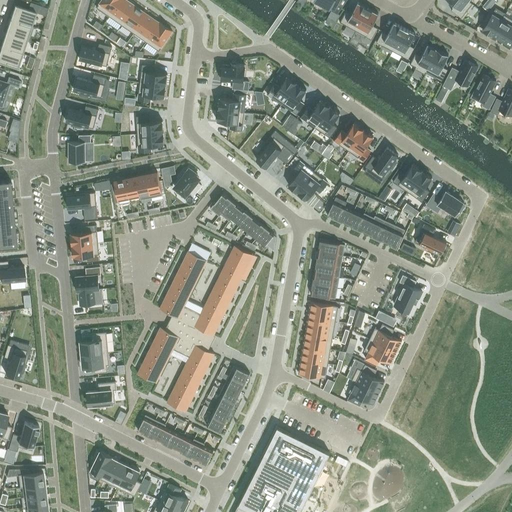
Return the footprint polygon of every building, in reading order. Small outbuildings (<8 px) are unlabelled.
[(101,0),(97,7),(110,16),(121,0),(101,0)] [(127,0),(121,0),(110,16),(122,25),(135,5),(127,0)] [(314,0),(314,1),(321,5),(338,14),(343,6),(334,2),(334,0),(314,0)] [(467,0),(448,0),(455,5),(451,10),(461,18),(473,4),(469,1),(467,0)] [(492,5),(487,1),(483,6),(488,10),(492,5)] [(356,31),(368,8),(358,2),(351,14),(346,11),(340,22),(356,31)] [(31,26),(31,25),(36,12),(15,5),(10,19),(31,26)] [(135,5),(122,25),(134,33),(147,14),(135,5)] [(368,8),(356,31),(371,39),(378,28),(372,25),(379,13),(368,8)] [(502,19),(502,18),(492,13),(482,29),(492,35),(502,19)] [(147,14),(134,33),(146,42),(159,22),(147,14)] [(502,19),(492,35),(501,41),(511,24),(511,23),(511,19),(504,14),(502,18),(502,19)] [(336,21),(329,16),(326,22),(332,26),(336,21)] [(27,40),(26,40),(29,41),(34,26),(31,25),(31,26),(10,19),(5,33),(27,40)] [(97,21),(93,26),(100,30),(104,25),(97,21)] [(159,22),(146,42),(159,51),(173,31),(159,22)] [(392,51),(404,28),(394,22),(388,34),(382,31),(376,42),(392,51)] [(511,24),(501,41),(511,46),(511,44),(511,24)] [(404,28),(392,51),(408,59),(414,48),(409,45),(415,33),(404,28)] [(1,47),(22,54),(26,40),(27,40),(5,33),(1,47)] [(122,38),(118,43),(123,46),(127,42),(122,38)] [(83,46),(79,59),(107,66),(112,46),(99,43),(98,50),(83,46)] [(426,72),(438,49),(439,47),(430,43),(430,45),(428,44),(421,55),(416,52),(410,64),(416,67),(415,69),(425,74),(426,72)] [(22,54),(1,47),(0,48),(0,61),(17,68),(22,54)] [(438,49),(426,72),(442,81),(448,69),(442,66),(449,55),(438,49)] [(401,60),(399,65),(404,68),(407,63),(401,60)] [(468,86),(478,66),(466,60),(460,71),(452,68),(443,85),(449,88),(451,89),(456,79),(468,86)] [(122,62),(119,78),(127,80),(129,63),(122,62)] [(221,68),(220,75),(222,75),(221,79),(234,81),(233,89),(234,89),(247,90),(248,90),(249,81),(243,81),(245,65),(231,63),(231,65),(223,64),(223,68),(221,68)] [(142,64),(140,82),(166,85),(167,73),(154,72),(155,66),(142,64)] [(77,77),(74,90),(81,92),(80,94),(89,96),(89,94),(102,97),(107,77),(94,74),(92,81),(77,77)] [(484,74),(472,97),(484,103),(483,105),(489,108),(495,96),(490,93),(496,79),(484,74)] [(275,83),(267,94),(282,104),(297,83),(287,76),(280,87),(275,83)] [(0,80),(0,105),(2,106),(9,84),(18,87),(21,81),(9,77),(7,83),(0,80)] [(119,81),(118,89),(124,90),(126,82),(119,81)] [(140,82),(138,100),(151,101),(151,95),(165,97),(166,85),(140,82)] [(297,83),(282,104),(297,115),(304,104),(299,100),(307,89),(297,83)] [(497,99),(491,111),(498,114),(500,110),(511,115),(511,89),(509,88),(503,101),(497,99)] [(220,97),(219,109),(245,112),(247,94),(234,93),(233,99),(220,97)] [(308,107),(301,117),(315,127),(330,106),(321,99),(313,110),(308,107)] [(69,108),(66,121),(73,123),(72,125),(81,127),(81,125),(94,128),(99,109),(86,105),(84,112),(69,108)] [(330,106),(315,127),(330,138),(338,127),(333,124),(340,113),(330,106)] [(219,109),(217,121),(230,122),(229,128),(242,130),(245,112),(219,109)] [(289,130),(293,124),(297,118),(291,113),(282,126),(289,130)] [(149,115),(136,116),(137,134),(163,132),(163,120),(149,121),(149,115)] [(13,118),(9,130),(11,131),(18,133),(19,129),(19,125),(20,121),(13,118)] [(297,118),(293,124),(289,130),(295,135),(299,128),(304,122),(297,118)] [(342,130),(334,141),(349,151),(364,129),(354,122),(347,133),(342,130)] [(364,129),(349,151),(364,161),(371,150),(366,147),(374,136),(364,129)] [(163,132),(137,134),(138,152),(151,151),(151,145),(164,144),(163,132)] [(79,141),(69,141),(69,162),(85,162),(85,142),(91,142),(91,135),(79,135),(79,141)] [(261,154),(256,159),(267,167),(277,155),(287,163),(295,153),(274,137),(266,147),(264,145),(259,152),(261,154)] [(322,145),(318,151),(322,154),(327,146),(323,143),(322,145)] [(373,156),(366,167),(382,178),(389,168),(391,169),(397,162),(395,160),(399,155),(387,147),(378,160),(373,156)] [(331,152),(326,148),(323,153),(330,158),(333,153),(331,152)] [(296,155),(287,166),(292,170),(300,160),(301,159),(296,155)] [(297,174),(288,184),(298,192),(314,171),(300,160),(292,170),(297,174)] [(400,171),(393,181),(408,192),(423,170),(413,163),(405,174),(400,171)] [(181,179),(175,186),(185,195),(189,191),(194,195),(202,185),(197,181),(199,178),(195,175),(196,174),(189,169),(186,173),(185,171),(180,178),(181,179)] [(423,170),(408,192),(422,202),(430,191),(425,188),(432,177),(423,170)] [(158,171),(147,174),(152,197),(163,195),(158,171)] [(314,171),(298,192),(307,199),(315,189),(320,193),(328,182),(314,171)] [(147,174),(136,176),(140,195),(139,195),(140,200),(152,197),(147,174)] [(136,176),(125,178),(129,197),(130,197),(139,195),(140,195),(136,176)] [(125,178),(114,180),(119,204),(131,202),(130,197),(129,197),(125,178)] [(10,179),(0,179),(0,246),(18,245),(10,179)] [(434,193),(427,205),(438,212),(442,206),(456,215),(457,213),(459,215),(465,205),(463,203),(464,202),(445,190),(440,198),(434,193)] [(95,192),(67,194),(68,208),(84,207),(85,220),(98,218),(95,192)] [(223,192),(210,208),(220,216),(221,214),(221,213),(232,199),(223,192)] [(331,207),(327,215),(337,219),(344,205),(345,206),(347,201),(336,196),(334,200),(331,207)] [(232,199),(221,213),(221,214),(230,220),(231,219),(231,218),(240,206),(232,199)] [(344,205),(337,219),(347,224),(354,210),(345,206),(344,205)] [(240,206),(231,218),(231,219),(239,225),(249,213),(240,206)] [(354,210),(347,224),(357,229),(364,215),(363,215),(354,210)] [(249,213),(239,225),(248,232),(257,220),(249,213)] [(364,215),(357,229),(367,233),(375,217),(374,217),(364,213),(363,215),(364,215)] [(375,217),(367,233),(377,238),(385,220),(375,215),(374,217),(375,217)] [(257,220),(248,232),(256,239),(266,227),(257,220)] [(385,220),(377,238),(387,243),(395,225),(385,220)] [(424,223),(415,241),(426,247),(425,249),(433,253),(434,251),(441,254),(447,242),(433,235),(436,229),(424,223)] [(84,232),(71,233),(72,245),(98,242),(96,224),(84,226),(84,232)] [(395,225),(387,243),(397,248),(405,229),(395,225)] [(266,227),(256,239),(265,246),(275,234),(266,227)] [(320,240),(318,251),(343,255),(345,244),(320,240)] [(98,242),(72,245),(73,257),(86,255),(87,261),(100,260),(98,242)] [(403,242),(400,249),(413,255),(416,248),(403,242)] [(161,326),(138,373),(156,382),(173,348),(189,356),(167,401),(186,411),(198,386),(214,353),(206,349),(213,334),(253,255),(254,254),(235,245),(201,312),(185,304),(211,252),(192,243),(160,308),(174,315),(167,329),(161,326)] [(318,251),(316,261),(341,266),(343,255),(318,251)] [(8,260),(0,260),(0,281),(10,280),(11,288),(25,287),(24,279),(25,279),(24,265),(8,267),(8,260)] [(316,261),(314,272),(339,277),(341,266),(316,261)] [(87,275),(76,276),(77,291),(79,291),(99,289),(99,288),(98,275),(101,275),(100,267),(86,268),(87,275)] [(314,272),(312,283),(337,287),(339,277),(314,272)] [(404,283),(394,304),(400,307),(399,310),(408,314),(413,302),(416,304),(422,291),(414,287),(417,281),(403,274),(400,281),(404,283)] [(312,283),(310,294),(335,298),(337,287),(312,283)] [(99,289),(79,291),(81,305),(103,303),(102,288),(99,288),(99,289)] [(311,301),(309,316),(336,320),(338,306),(311,301)] [(380,309),(377,317),(386,321),(389,314),(380,309)] [(309,316),(306,330),(333,335),(336,320),(309,316)] [(375,327),(370,339),(396,352),(402,340),(391,335),(394,329),(383,323),(379,329),(375,327)] [(306,330),(303,344),(331,349),(333,335),(306,330)] [(92,340),(80,341),(81,354),(108,351),(114,350),(113,332),(107,333),(106,332),(91,333),(92,340)] [(370,339),(364,350),(369,352),(365,358),(377,364),(380,358),(391,363),(396,352),(370,339)] [(8,344),(4,356),(10,358),(6,373),(19,377),(21,370),(23,371),(25,363),(23,362),(27,350),(8,344)] [(303,344),(301,359),(328,364),(331,349),(303,344)] [(108,351),(81,354),(83,367),(94,366),(95,373),(108,372),(107,365),(109,365),(108,351)] [(301,359),(298,373),(326,378),(328,364),(301,359)] [(358,368),(352,380),(354,381),(354,380),(379,392),(384,381),(374,376),(377,369),(365,364),(362,370),(358,368)] [(234,365),(229,375),(245,383),(250,373),(234,365)] [(229,375),(224,384),(240,392),(245,383),(229,375)] [(330,392),(335,381),(329,378),(324,389),(330,392)] [(351,393),(348,399),(360,405),(363,398),(374,404),(379,392),(354,380),(354,381),(349,392),(351,393)] [(99,390),(88,391),(89,405),(115,403),(114,389),(117,389),(116,381),(98,383),(99,390)] [(224,384),(219,395),(221,396),(221,395),(235,402),(240,392),(224,384)] [(221,396),(217,405),(231,412),(235,402),(221,395),(221,396)] [(217,405),(212,415),(226,422),(231,412),(217,405)] [(0,439),(1,439),(1,437),(8,439),(12,426),(5,424),(8,413),(0,411),(0,439)] [(146,414),(138,430),(148,435),(156,419),(146,414)] [(212,415),(207,425),(221,432),(226,422),(212,415)] [(156,419),(148,435),(158,440),(165,426),(166,424),(156,419)] [(13,433),(8,448),(17,451),(18,446),(32,450),(39,425),(25,421),(20,435),(13,433)] [(165,426),(158,440),(167,445),(174,431),(165,426)] [(278,426),(234,511),(299,511),(330,452),(312,443),(295,435),(291,433),(278,426)] [(174,431),(167,445),(177,449),(184,435),(174,431)] [(184,435),(177,449),(187,454),(194,440),(193,440),(184,435)] [(194,440),(187,454),(197,459),(204,445),(205,443),(194,438),(193,440),(194,440)] [(204,445),(197,459),(207,464),(213,450),(204,445)] [(97,458),(91,469),(102,474),(103,474),(112,456),(100,451),(99,453),(97,452),(95,457),(97,458)] [(335,461),(346,466),(349,461),(338,455),(338,456),(335,461)] [(102,474),(100,478),(109,483),(120,460),(112,456),(103,474),(102,474)] [(120,460),(109,483),(118,487),(129,465),(120,460)] [(129,465),(118,487),(135,496),(142,483),(136,479),(140,470),(129,465)] [(43,471),(18,474),(20,487),(22,487),(22,486),(45,484),(43,471)] [(164,489),(159,500),(184,511),(189,500),(178,495),(181,489),(169,483),(166,490),(164,489)] [(45,484),(22,486),(22,487),(23,496),(46,494),(45,484)] [(23,496),(21,496),(22,508),(27,507),(27,506),(47,504),(46,494),(23,496)] [(159,500),(153,511),(183,511),(184,511),(159,500)] [(105,511),(96,511),(95,511),(111,511),(112,510),(117,510),(117,503),(105,504),(105,511)]
